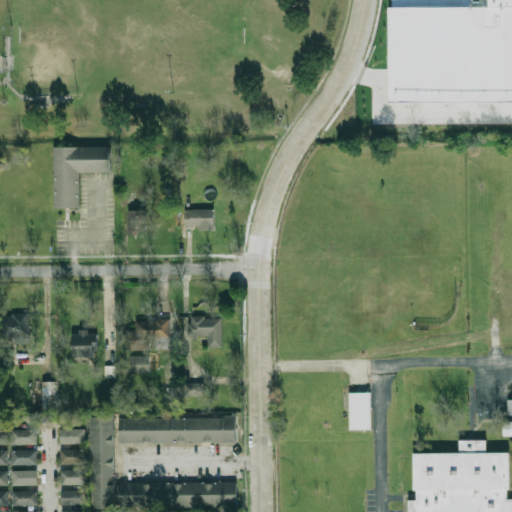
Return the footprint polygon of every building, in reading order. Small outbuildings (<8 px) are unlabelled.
[(511,100),(397,102),(395,0),(511,0),(511,100)] [(81,171),(81,206),(55,206),(55,145),(112,145),(112,171),(81,171)] [(185,225),(199,226),(199,230),(214,230),(214,209),(185,209),(185,225)] [(146,233),(145,210),(128,210),(128,233),(146,233)] [(0,338),(18,338),(18,341),(30,341),(30,315),(0,315),(0,338)] [(223,347),(222,316),(188,317),(188,336),(207,335),(208,347),(223,347)] [(170,348),(170,320),(136,320),(136,329),(130,329),(130,350),(154,350),(154,348),(170,348)] [(72,357),(98,357),(98,332),(72,332),(72,357)] [(0,371),(12,371),(12,351),(0,351),(0,371)] [(130,373),(150,373),(150,355),(129,356),(130,373)] [(58,381),(43,381),(43,410),(58,410),(58,381)] [(204,383),(184,382),(184,396),(204,396),(204,383)] [(349,392),(349,429),(371,429),(370,391),(349,392)] [(126,443),(126,418),(242,415),(243,440),(126,443)] [(121,508),(96,509),(95,416),(120,416),(121,508)] [(503,436),(511,436),(511,420),(502,421),(503,436)] [(0,443),(0,429),(14,429),(14,443),(0,443)] [(18,444),(18,429),(43,429),(43,443),(18,444)] [(65,444),(65,429),(90,429),(90,443),(65,444)] [(414,453),(414,500),(408,500),(408,511),(511,511),(511,498),(509,498),(508,452),(486,452),(486,439),(459,439),(459,452),(414,453)] [(0,463),(0,448),(13,448),(13,463),(0,463)] [(17,463),(17,449),(43,448),(43,463),(17,463)] [(64,463),(64,448),(89,448),(89,463),(64,463)] [(0,484),(0,469),(14,469),(14,484),(0,484)] [(18,484),(18,469),(43,469),(43,484),(18,484)] [(65,484),(65,469),(90,469),(90,484),(65,484)] [(128,508),(127,483),(243,481),(244,506),(128,508)] [(0,504),(0,489),(14,489),(14,504),(0,504)] [(18,504),(18,489),(43,489),(43,504),(18,504)] [(65,504),(65,489),(90,489),(90,504),(65,504)]
